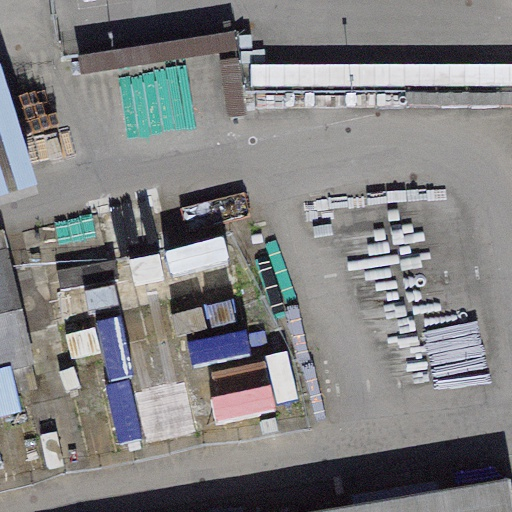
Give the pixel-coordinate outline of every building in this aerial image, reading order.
[(68,64),(69,76),(237,48),(234,29),(67,55),(68,64)] [(244,90),(238,56),(220,59),(230,116),(248,113),(244,90)] [(511,89),(511,66),(475,66),(476,89),(511,89)] [(0,180),(31,171),(0,72),(0,180)] [(4,254),(0,255),(0,372),(30,366),(4,254)] [(511,511),(511,500),(510,489),(371,511),(511,511)]
